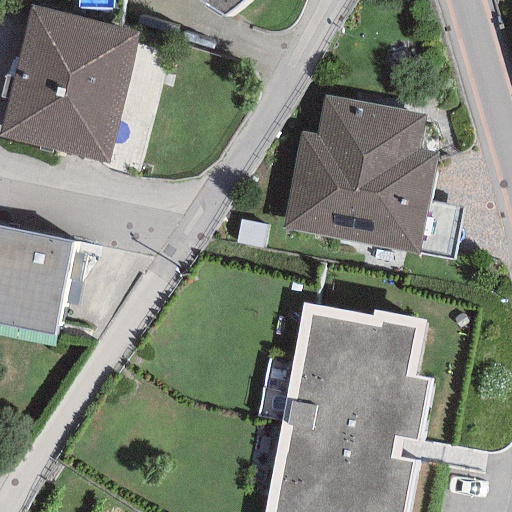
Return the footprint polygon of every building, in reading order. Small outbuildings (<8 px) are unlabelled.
[(196,0),(223,16),(236,7),(242,0),(196,0)] [(140,34),(31,6),(0,126),(0,139),(106,166),(140,34)] [(315,135),(300,132),(281,230),(417,255),(437,154),(418,150),(424,116),(323,96),(315,135)] [(71,242),(0,227),(0,325),(52,336),(71,242)] [(372,317),(302,304),(263,511),(407,511),(417,461),(399,458),(402,441),(420,444),(432,380),(414,377),(425,320),(373,311),(372,317)]
